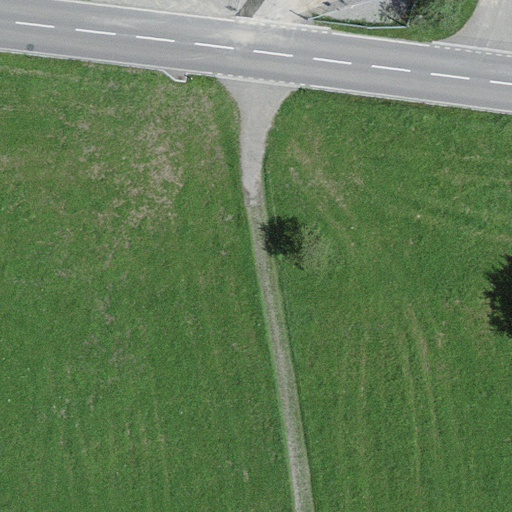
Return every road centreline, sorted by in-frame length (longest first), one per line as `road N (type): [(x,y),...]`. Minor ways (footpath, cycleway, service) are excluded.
road 1 (secondary): [(511,81),(0,21)]
road 2 (track): [(305,511),(253,195),(250,129),(260,49)]
